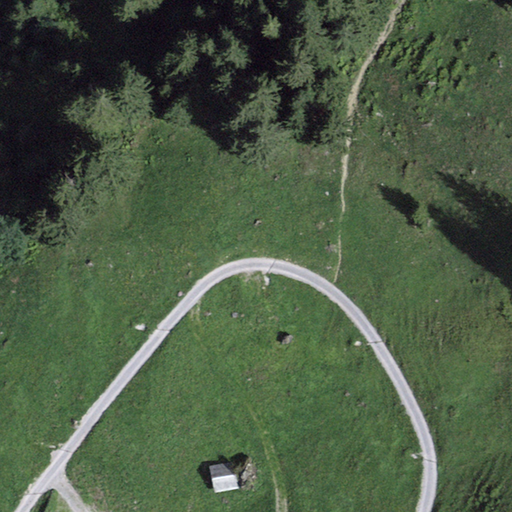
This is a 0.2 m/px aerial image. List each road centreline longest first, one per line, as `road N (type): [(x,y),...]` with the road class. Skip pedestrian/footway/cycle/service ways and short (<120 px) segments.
road 1 (track): [(23,511),(208,278),(254,262),(305,273),(358,315),(432,459),(421,511)]
road 2 (track): [(198,291),(202,338),(268,442),(282,511)]
